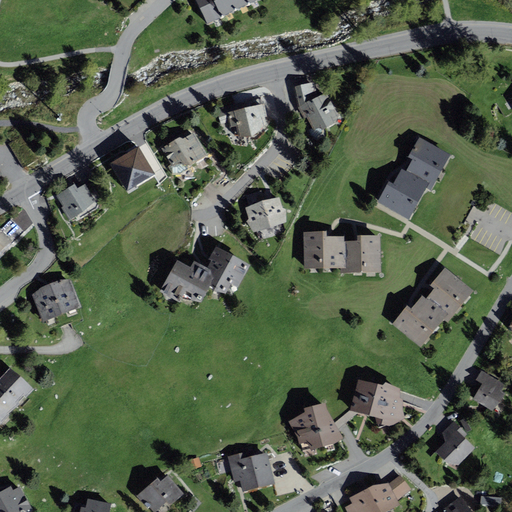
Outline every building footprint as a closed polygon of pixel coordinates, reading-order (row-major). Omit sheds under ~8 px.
[(197,0),(208,22),(252,0),(197,0)] [(338,116),(326,92),(318,97),(315,83),(293,87),(301,118),(308,118),(313,130),(320,127),(322,130),(336,123),(338,116)] [(230,127),(236,126),(239,137),(251,137),(266,124),(265,117),(267,116),(265,104),(227,113),(230,127)] [(207,155),(194,132),(183,139),(180,137),(162,148),(172,166),(189,165),(207,155)] [(23,136),(9,144),(24,168),(38,160),(23,136)] [(451,154),(419,137),(408,157),(412,159),(406,171),(429,183),(426,188),(431,190),(451,154)] [(138,147),(110,164),(127,191),(155,175),(138,147)] [(378,202),(409,219),(426,188),(429,183),(406,171),(402,168),(393,183),(389,181),(378,202)] [(75,184),(56,196),(69,221),(95,201),(86,184),(78,189),(75,184)] [(282,209),(279,198),(266,199),(261,190),(246,195),(249,206),(245,208),(249,220),(246,222),(252,232),(286,222),(286,209),(282,209)] [(0,228),(0,251),(10,242),(12,243),(24,231),(11,218),(1,229),(0,228)] [(304,269),(340,268),(345,268),(345,241),(345,236),(329,236),(327,236),(327,231),(303,232),(304,269)] [(357,241),(345,241),(345,268),(340,268),(340,274),(381,273),(381,235),(357,235),(357,241)] [(226,294),(231,284),(238,288),(250,265),(216,246),(208,259),(211,261),(207,268),(217,273),(211,285),(226,294)] [(191,267),(177,260),(160,291),(180,302),(181,299),(201,302),(211,285),(217,273),(207,268),(194,261),(191,267)] [(430,286),(434,288),(426,299),(447,315),(443,319),(448,323),(474,291),(444,268),(430,286)] [(41,287),(32,294),(43,322),(82,307),(71,279),(60,279),(41,287)] [(407,306),(393,324),(421,347),(443,319),(447,315),(426,299),(422,295),(413,307),(411,309),(407,306)] [(0,423),(33,389),(9,367),(0,376),(0,423)] [(476,380),(482,383),(473,399),(493,411),(500,403),(506,393),(501,391),(505,384),(494,378),(481,371),(476,380)] [(404,419),(402,406),(403,399),(400,398),(400,388),(385,382),(383,385),(359,379),(350,410),(375,417),(376,424),(392,425),(404,419)] [(300,444),(307,442),(311,450),(335,443),(343,438),(327,409),(326,402),(304,408),(305,412),(288,422),(300,444)] [(454,421),(442,433),(445,442),(436,451),(447,463),(458,465),(475,448),(464,437),(467,434),(454,421)] [(275,484),(267,452),(251,456),(249,451),(228,457),(234,483),(240,481),(243,492),(275,484)] [(168,475),(161,481),(158,478),(137,496),(148,508),(150,506),(155,511),(167,501),(170,505),(184,493),(168,475)] [(400,475),(389,483),(374,485),(349,498),(352,504),(345,507),(347,511),(386,511),(400,505),(398,500),(411,490),(400,475)] [(5,489),(0,491),(0,511),(24,511),(32,508),(20,486),(13,490),(11,486),(5,489)] [(445,509),(447,511),(471,511),(460,496),(445,509)] [(81,507),(79,511),(109,511),(111,503),(88,499),(86,508),(81,507)]
